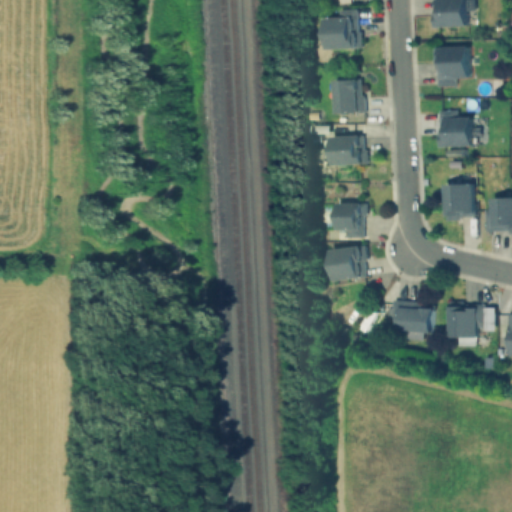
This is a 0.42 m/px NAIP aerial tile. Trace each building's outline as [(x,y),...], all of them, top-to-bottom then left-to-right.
[(433,12),(433,0),(466,0),(466,26),(431,26),(431,12),(433,12)] [(324,16),(338,16),(337,8),(356,7),(357,32),(360,32),(361,46),(326,47),(324,16)] [(455,76),(455,84),(436,84),(436,62),(432,63),(432,47),(470,47),(470,76),(455,76)] [(332,79),(361,78),(361,97),(364,97),(364,111),(333,112),(332,79)] [(438,110),(457,110),(457,116),(474,116),(474,144),(438,144),(438,110)] [(330,135),(362,133),(363,149),(366,149),(367,162),(331,164),(330,135)] [(445,184),(474,184),(474,217),(460,217),(460,221),(445,221),(445,184)] [(492,197),(511,197),(511,232),(509,232),(509,229),(486,229),(486,207),(492,207),(492,197)] [(337,203),(366,203),(366,215),(362,215),(362,236),(345,235),(345,231),(337,230),(337,203)] [(330,249),(364,245),(365,260),(363,260),(365,277),(334,281),(330,249)] [(400,317),(392,317),(394,299),(418,301),(417,307),(433,308),(432,332),(399,330),(400,317)] [(448,302),(484,303),(484,326),(477,326),(477,336),(448,336),(448,302)]
